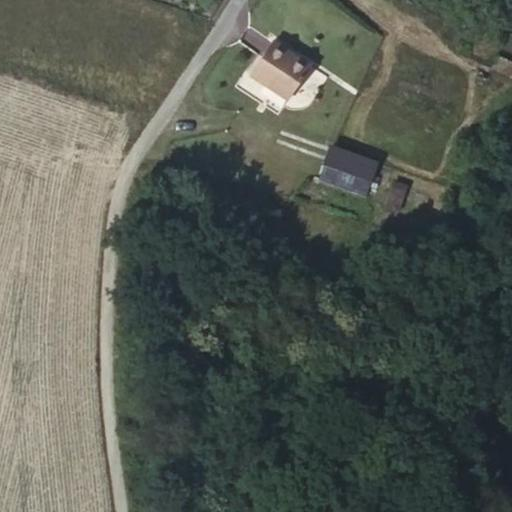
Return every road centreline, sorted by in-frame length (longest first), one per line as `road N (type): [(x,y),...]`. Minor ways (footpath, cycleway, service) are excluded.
road 1 (unclassified): [(238,0),(120,172),(93,273)]
road 2 (track): [(93,273),(96,391),(120,511)]
